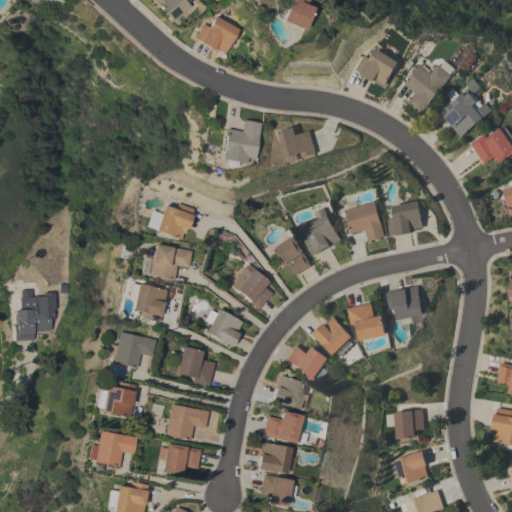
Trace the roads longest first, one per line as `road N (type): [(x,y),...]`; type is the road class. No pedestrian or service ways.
road 1 (residential): [(111,0),(164,54),(228,89),(348,110),(397,135),(438,176),(472,250),(474,307),(456,423),(467,482),(483,511)]
road 2 (residential): [(222,497),(244,394),(291,315),(372,272),(511,245)]
